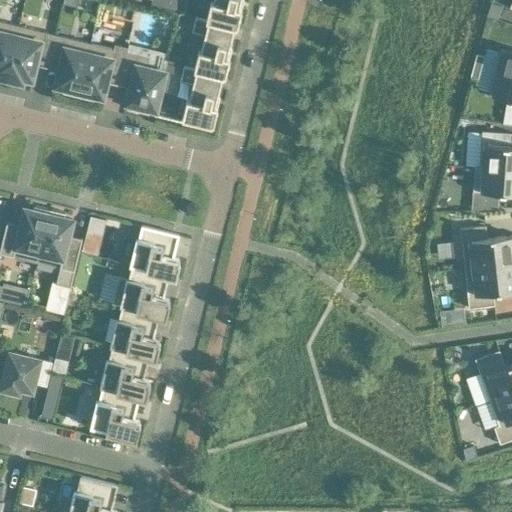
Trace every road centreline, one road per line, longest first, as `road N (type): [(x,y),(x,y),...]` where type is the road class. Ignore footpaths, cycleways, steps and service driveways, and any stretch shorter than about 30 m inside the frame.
road 1 (residential): [(154,473),(229,170)]
road 2 (residential): [(0,114),(229,170)]
road 3 (residential): [(229,170),(270,0)]
road 4 (residential): [(0,435),(154,473)]
